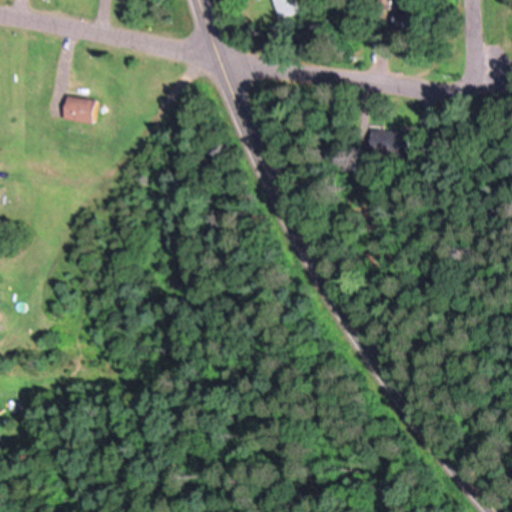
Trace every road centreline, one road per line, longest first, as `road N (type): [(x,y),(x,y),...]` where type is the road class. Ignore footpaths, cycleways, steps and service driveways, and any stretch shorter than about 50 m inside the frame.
road 1 (secondary): [(507,511),(438,438),(369,342),(268,157),(204,0)]
road 2 (residential): [(222,55),(464,85),(480,72),(477,0)]
road 3 (residential): [(222,55),(0,10)]
